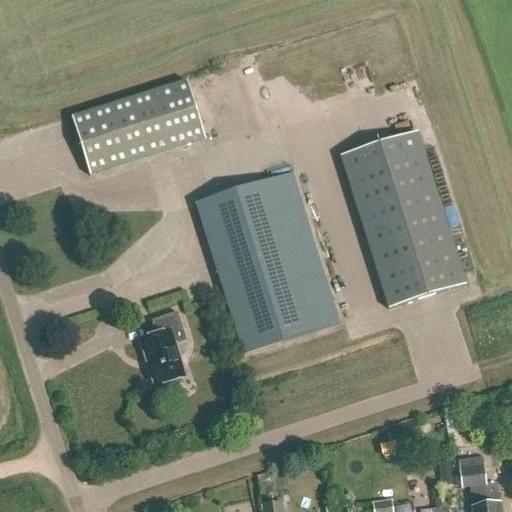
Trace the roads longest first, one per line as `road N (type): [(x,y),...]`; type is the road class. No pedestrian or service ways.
road 1 (residential): [(76,511),(0,276)]
road 2 (unknown): [(6,296),(160,243),(169,213),(159,169)]
